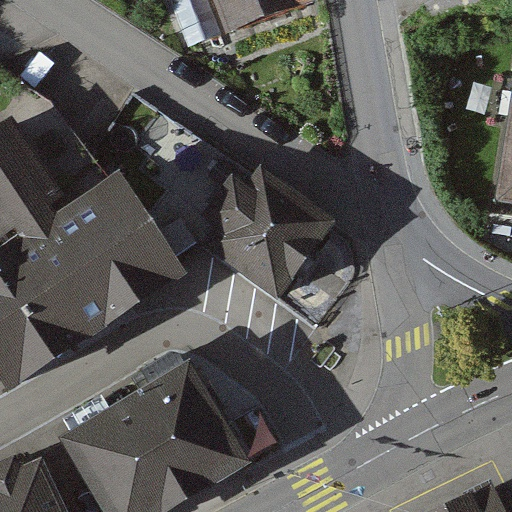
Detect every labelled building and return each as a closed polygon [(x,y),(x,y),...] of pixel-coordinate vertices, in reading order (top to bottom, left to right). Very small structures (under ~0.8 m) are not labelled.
[(326,6),(323,0),(222,0),(237,38),(326,6)] [(71,219),(19,133),(0,144),(0,363),(15,389),(182,288),(121,188),(71,219)] [(335,231),(264,180),(216,248),(287,299),(335,231)] [(173,511),(251,466),(197,376),(74,449),(111,511),(173,511)] [(0,483),(0,511),(57,511),(36,467),(0,483)] [(476,511),(505,511),(499,500),(476,511)]
